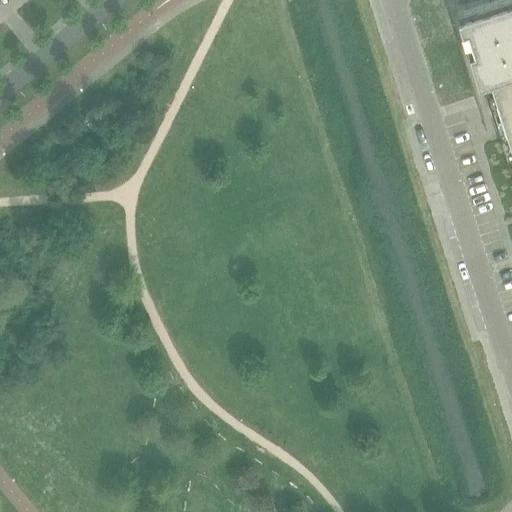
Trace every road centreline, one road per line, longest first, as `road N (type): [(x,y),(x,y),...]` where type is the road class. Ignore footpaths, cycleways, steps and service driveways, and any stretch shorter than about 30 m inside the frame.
road 1 (residential): [(511,393),(395,0)]
road 2 (tertiary): [(0,91),(109,0)]
